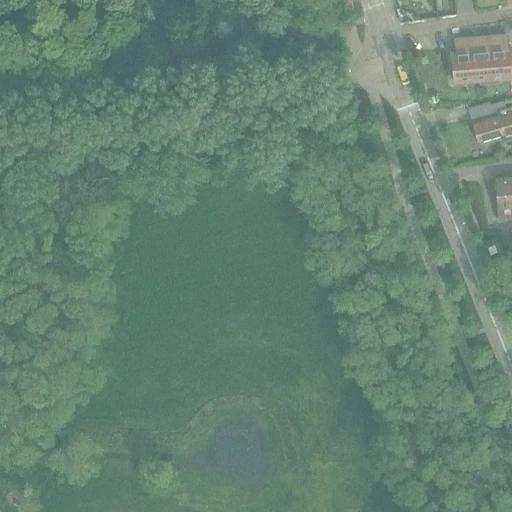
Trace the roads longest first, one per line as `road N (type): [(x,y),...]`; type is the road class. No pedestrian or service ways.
road 1 (secondary): [(511,369),(392,63)]
road 2 (tertiary): [(392,63),(191,119)]
road 3 (tertiary): [(0,138),(101,134),(191,119)]
road 4 (residential): [(382,34),(511,11)]
